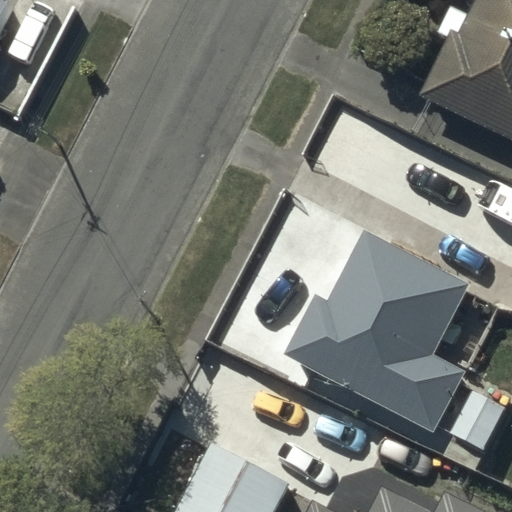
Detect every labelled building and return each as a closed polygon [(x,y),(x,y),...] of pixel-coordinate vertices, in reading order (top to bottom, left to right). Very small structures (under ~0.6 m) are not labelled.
[(511,0),(476,0),(460,34),(451,30),(420,96),(511,138),(511,0)] [(467,285),(364,231),(329,300),(317,294),(285,356),(432,432),(462,374),(430,357),(467,285)] [(504,407),(473,391),(451,433),(483,449),(504,407)] [(273,511),(288,485),(212,445),(176,511),(273,511)] [(369,511),(340,511),(316,499),(309,511),(487,511),(447,491),(436,511),(435,511),(383,485),(369,511)]
